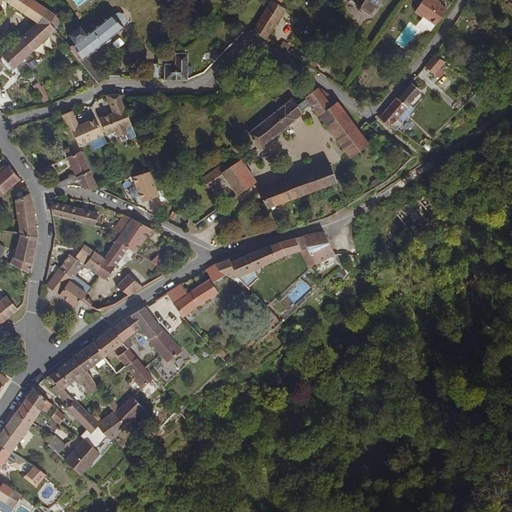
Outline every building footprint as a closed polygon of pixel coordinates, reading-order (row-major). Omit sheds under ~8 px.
[(48,11),(32,0),(4,0),(36,23),(48,11)] [(266,41),(285,11),(278,6),(275,5),(276,3),(277,2),(277,1),(276,0),(271,0),(269,3),(252,33),(266,41)] [(374,18),(383,0),(339,0),(340,0),(374,18)] [(437,28),(448,11),(430,0),(425,0),(416,14),(437,28)] [(59,35),(56,31),(50,24),(56,17),(48,11),(36,23),(21,37),(34,51),(52,35),(55,38),(59,35)] [(87,59),(119,34),(123,30),(122,27),(125,24),(125,22),(125,19),(124,18),(123,17),(121,16),(118,16),(115,18),(113,16),(87,35),(80,28),(70,37),(75,44),(70,49),(71,51),(75,56),(98,85),(104,81),(87,59)] [(56,31),(62,21),(56,17),(50,24),(56,31)] [(15,70),(34,51),(21,37),(2,56),(15,70)] [(75,56),(71,51),(66,55),(70,60),(75,56)] [(187,81),(187,55),(176,55),(176,65),(158,65),(158,68),(165,68),(165,81),(187,81)] [(176,65),(176,55),(158,55),(158,65),(176,65)] [(433,69),(440,61),(433,57),(427,65),(433,69)] [(158,80),(158,68),(158,65),(142,66),(141,80),(158,80)] [(397,119),(420,92),(410,84),(381,119),(388,126),(394,131),(401,123),(397,119)] [(369,144),(336,101),(317,88),(305,97),(311,105),(350,158),(369,144)] [(127,128),(112,95),(109,95),(106,96),(114,116),(111,117),(110,116),(99,120),(105,136),(115,132),(117,138),(127,134),(125,129),(127,128)] [(131,127),(119,95),(112,95),(127,128),(131,127)] [(250,152),(311,105),(305,97),(295,105),(290,99),(246,134),(250,138),(243,143),(250,152)] [(103,136),(96,120),(71,130),(77,143),(81,145),(103,136)] [(74,155),(72,150),(66,152),(68,158),(74,155)] [(88,169),(80,152),(74,155),(68,158),(67,158),(75,175),(88,169)] [(267,210),(335,183),(332,174),(349,168),(346,159),(261,191),(257,194),(267,210)] [(236,197),(255,183),(254,180),(240,160),(220,174),(236,197)] [(0,196),(19,179),(8,165),(0,171),(0,196)] [(53,175),(49,166),(35,172),(40,179),(53,175)] [(97,188),(88,169),(75,175),(77,180),(82,189),(90,191),(93,191),(97,188)] [(132,178),(142,205),(160,198),(150,171),(132,178)] [(63,186),(77,180),(75,175),(59,182),(55,184),(63,186)] [(36,221),(33,204),(29,194),(16,199),(17,205),(15,206),(18,224),(19,235),(37,238),(38,235),(36,221)] [(424,224),(413,211),(412,209),(419,205),(415,199),(397,211),(409,229),(412,227),(417,234),(432,221),(430,218),(424,224)] [(92,228),(95,216),(51,203),(52,217),(92,228)] [(120,236),(129,223),(131,219),(125,216),(114,234),(120,236)] [(143,243),(152,231),(131,219),(129,223),(120,236),(116,242),(134,254),(143,243)] [(19,235),(18,224),(9,234),(19,235)] [(151,248),(161,236),(152,231),(143,243),(151,248)] [(335,255),(323,233),(301,238),(313,267),(335,255)] [(31,268),(37,238),(19,235),(12,265),(26,273),(27,267),(31,268)] [(254,272),(282,257),(292,255),(300,253),(313,267),(301,238),(290,240),(276,244),(256,252),(231,264),(229,261),(218,264),(215,266),(219,272),(225,277),(233,283),(239,280),(254,272)] [(134,254),(116,242),(103,260),(93,274),(105,281),(110,274),(112,274),(117,269),(115,267),(122,258),(128,262),(134,254)] [(72,280),(83,266),(93,274),(103,260),(83,246),(74,259),(69,255),(58,270),(72,280)] [(313,267),(300,253),(292,255),(308,272),(313,267)] [(168,274),(158,259),(151,264),(164,276),(168,274)] [(164,276),(151,264),(148,265),(142,269),(151,284),(164,276)] [(151,284),(142,269),(140,266),(129,274),(127,277),(136,293),(151,284)] [(204,303),(218,294),(212,285),(225,277),(219,272),(215,266),(204,272),(210,281),(187,295),(181,286),(166,295),(181,319),(204,303)] [(86,295),(70,283),(72,280),(58,270),(46,287),(76,309),(86,295)] [(258,280),(254,272),(239,280),(242,283),(248,290),(258,280)] [(136,293),(127,277),(117,286),(102,299),(102,301),(93,306),(91,304),(89,307),(98,312),(115,306),(136,293)] [(0,322),(1,323),(18,311),(8,298),(0,303),(0,322)] [(179,353),(144,309),(131,317),(137,325),(140,329),(160,356),(167,363),(179,353)] [(134,335),(125,321),(112,330),(123,343),(128,339),(134,335)] [(104,358),(123,343),(112,330),(94,344),(104,358)] [(133,345),(128,339),(123,343),(128,349),(133,345)] [(104,358),(94,344),(75,358),(86,371),(88,371),(104,358)] [(125,367),(135,359),(128,349),(117,357),(125,367)] [(227,356),(220,349),(215,353),(222,360),(227,356)] [(64,389),(86,371),(75,358),(58,371),(61,375),(54,380),(64,389)] [(152,380),(135,359),(125,367),(143,388),(152,380)] [(54,380),(61,375),(58,371),(50,377),(54,380)] [(0,394),(8,380),(0,374),(0,394)] [(99,389),(90,374),(87,376),(88,379),(83,383),(90,395),(99,389)] [(51,405),(35,389),(34,390),(27,400),(41,412),(43,409),(46,412),(51,405)] [(91,416),(73,398),(65,406),(91,434),(99,427),(99,425),(91,416)] [(129,421),(142,409),(132,398),(115,414),(123,427),(129,421)] [(41,412),(27,400),(17,415),(30,427),(32,424),(41,412)] [(62,423),(64,417),(56,409),(50,418),(60,425),(62,423)] [(123,427),(115,414),(114,412),(99,425),(99,427),(107,438),(110,441),(123,427)] [(18,445),(30,428),(30,427),(17,415),(3,434),(18,445)] [(18,445),(3,434),(0,437),(0,444),(12,452),(18,445)] [(66,444),(55,435),(48,445),(58,455),(64,446),(66,444)] [(80,476),(100,456),(84,443),(83,441),(72,455),(70,458),(67,455),(63,460),(80,476)] [(0,470),(9,457),(11,458),(19,463),(22,459),(12,452),(0,444),(0,470)] [(46,476),(60,457),(58,455),(48,445),(32,466),(33,467),(46,476)] [(72,455),(64,446),(58,455),(60,457),(63,460),(67,455),(70,458),(72,455)] [(33,492),(46,476),(33,467),(20,482),(27,488),(33,492)] [(33,492),(27,488),(20,482),(16,487),(29,497),(33,492)] [(0,500),(5,504),(14,491),(3,484),(0,489),(0,500)] [(14,509),(22,496),(14,491),(5,504),(14,509)]
